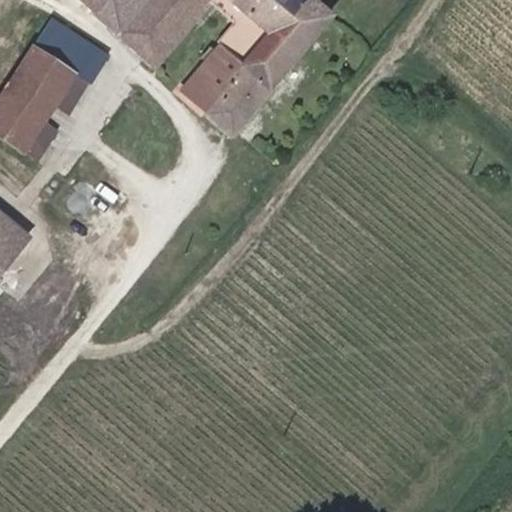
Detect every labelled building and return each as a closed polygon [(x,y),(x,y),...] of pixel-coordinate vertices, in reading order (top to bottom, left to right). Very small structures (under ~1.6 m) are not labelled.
[(101,0),(79,0),(92,11),(101,0)] [(133,0),(139,4),(136,8),(126,0),(116,0),(101,17),(118,32),(116,34),(153,65),(205,3),(207,2),(208,0),(133,0)] [(228,0),(243,13),(233,25),(217,44),(219,45),(180,90),(231,134),(330,14),(312,0),(228,0)] [(243,13),(228,0),(208,0),(207,2),(233,25),(243,13)] [(44,120),(54,105),(74,73),(50,57),(67,32),(49,20),(0,95),(0,137),(23,152),(44,120)] [(74,73),(54,105),(68,114),(105,56),(67,32),(50,57),(74,73)] [(44,120),(23,152),(37,162),(58,130),(44,120)] [(0,264),(23,239),(0,219),(0,264)]
